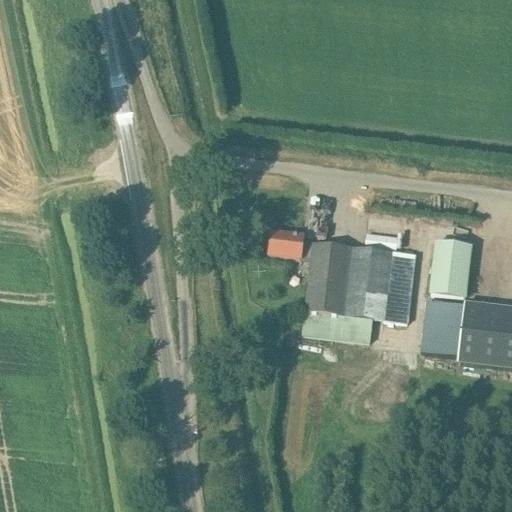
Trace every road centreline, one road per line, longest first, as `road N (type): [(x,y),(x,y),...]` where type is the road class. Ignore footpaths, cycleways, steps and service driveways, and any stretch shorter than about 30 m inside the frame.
road 1 (unclassified): [(179,428),(98,0)]
road 2 (unclassified): [(511,197),(178,156)]
road 3 (unclassified): [(179,428),(178,156)]
road 4 (unclassified): [(178,156),(118,0)]
